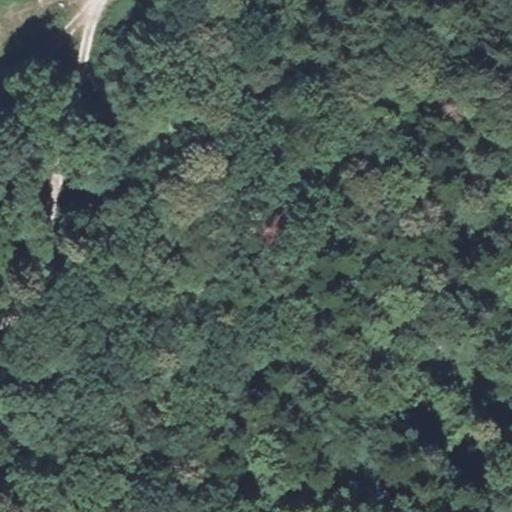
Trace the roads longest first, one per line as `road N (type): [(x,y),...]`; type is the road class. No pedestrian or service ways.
road 1 (track): [(0,354),(27,286),(101,0)]
road 2 (track): [(95,0),(0,103)]
